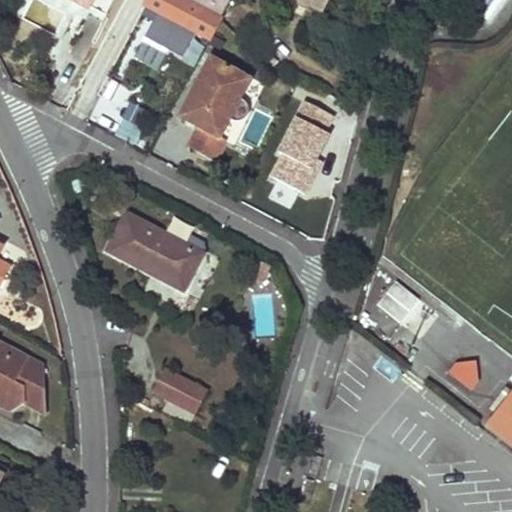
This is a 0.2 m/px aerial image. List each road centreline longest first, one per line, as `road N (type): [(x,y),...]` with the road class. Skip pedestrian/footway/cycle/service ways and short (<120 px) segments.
road 1 (residential): [(7,141),(67,281),(91,404),(91,511)]
road 2 (residential): [(326,287),(281,244),(77,141),(32,133),(7,141)]
road 3 (residential): [(326,287),(398,0)]
road 4 (residential): [(260,511),(326,287)]
